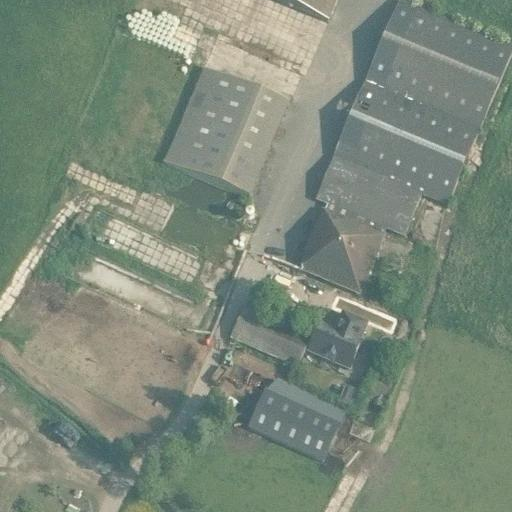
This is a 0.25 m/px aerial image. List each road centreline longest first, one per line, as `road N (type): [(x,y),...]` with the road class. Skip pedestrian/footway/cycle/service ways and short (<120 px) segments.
road 1 (track): [(125,0),(43,176),(50,195),(59,209),(101,183),(261,241)]
road 2 (track): [(348,57),(199,0)]
